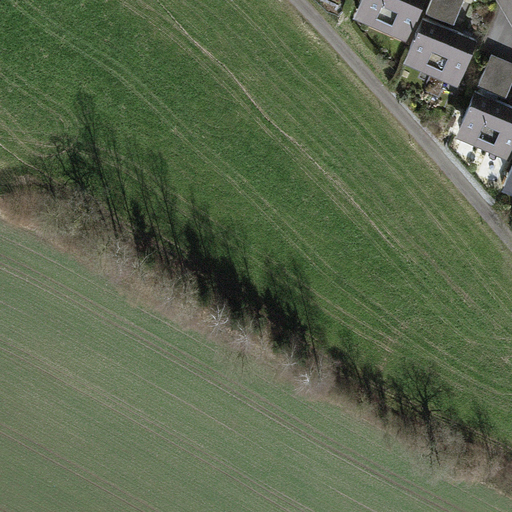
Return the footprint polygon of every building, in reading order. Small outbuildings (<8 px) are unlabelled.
[(360,0),(358,6),(410,28),(422,0),(360,0)] [(462,0),(430,0),(426,9),(453,21),(462,0)] [(467,35),(423,16),(408,51),(461,73),(476,38),(467,35)] [(511,79),(511,65),(490,56),(478,83),(506,95),(511,79)] [(511,147),(511,146),(511,106),(475,90),(460,124),(511,147)]
